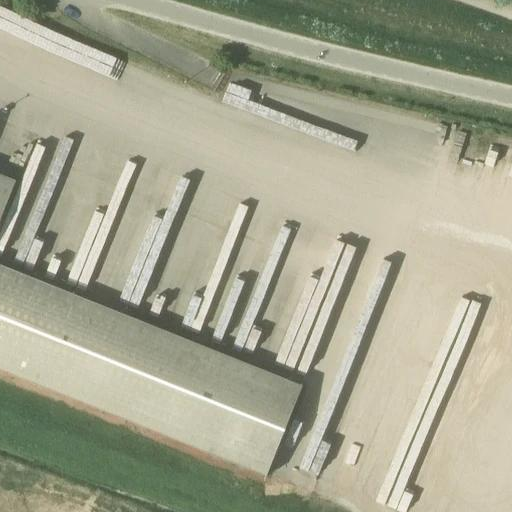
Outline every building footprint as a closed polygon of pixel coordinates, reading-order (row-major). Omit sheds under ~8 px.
[(203,129),(214,98),(108,58),(102,74),(115,79),(118,72),(132,78),(128,88),(139,92),(135,103),(203,129)] [(382,108),(240,74),(230,115),(249,120),(251,111),(374,140),(382,108)] [(0,225),(17,183),(0,176),(0,371),(266,478),(303,389),(0,267),(0,225)] [(208,288),(198,279),(229,197),(213,192),(208,205),(199,202),(193,218),(176,235),(184,214),(167,208),(176,217),(162,232),(144,280),(130,267),(126,271),(117,295),(127,299),(131,303),(148,309),(155,291),(168,277),(180,289),(170,316),(194,325),(208,288)] [(53,273),(67,278),(93,208),(79,202),(69,228),(58,224),(47,254),(59,259),(53,273)] [(296,264),(315,272),(327,240),(308,233),(296,264)]
